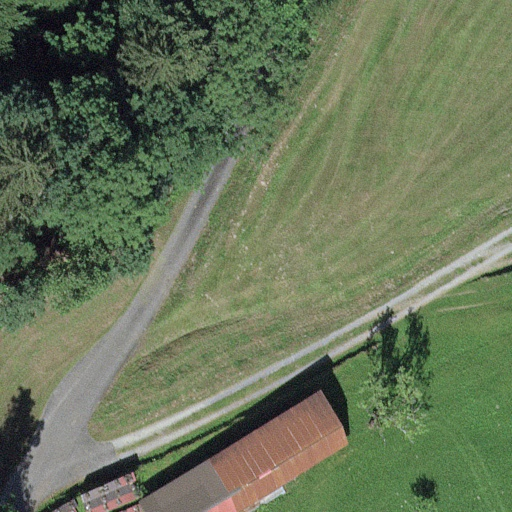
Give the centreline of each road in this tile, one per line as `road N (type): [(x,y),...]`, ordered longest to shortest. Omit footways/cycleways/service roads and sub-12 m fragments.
road 1 (track): [(320,0),(226,170),(59,420),(18,511)]
road 2 (track): [(19,507),(357,333),(511,236)]
